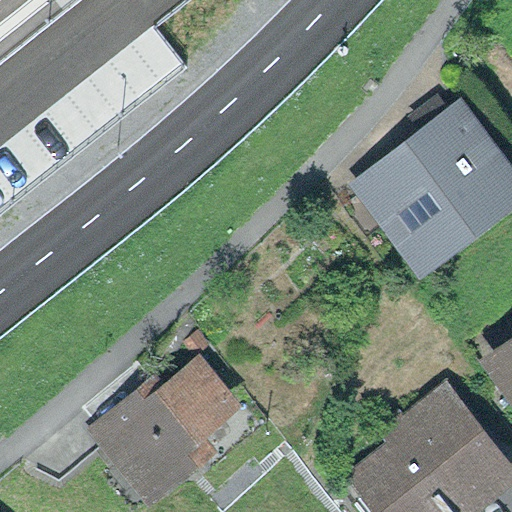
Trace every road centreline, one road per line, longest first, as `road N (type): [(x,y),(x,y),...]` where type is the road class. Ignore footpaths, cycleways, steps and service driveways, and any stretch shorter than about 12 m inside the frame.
road 1 (residential): [(0,458),(305,177),(382,97),(453,0)]
road 2 (primary): [(0,298),(172,160),(340,0)]
